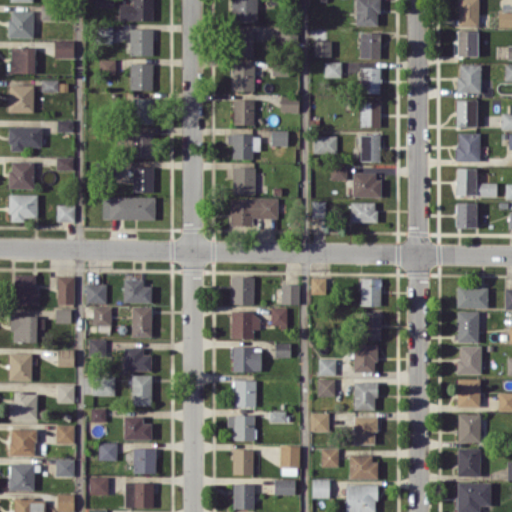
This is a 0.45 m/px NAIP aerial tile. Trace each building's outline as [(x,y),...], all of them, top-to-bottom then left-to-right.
[(118,3),(119,19),(152,19),(152,0),(132,0),(132,3),(118,3)] [(257,21),(256,0),(231,0),(232,21),(257,21)] [(355,0),(356,25),(378,24),(378,0),(355,0)] [(477,0),(457,0),(457,25),(478,25),(477,0)] [(40,19),(62,19),(62,5),(40,5),(40,19)] [(8,36),(32,37),(33,10),(9,9),(8,36)] [(511,25),(511,11),(498,11),(498,26),(511,25)] [(152,28),(129,28),(130,55),(152,55),(152,28)] [(253,29),(234,30),(235,56),(254,56),(253,29)] [(457,55),(477,55),(477,30),(457,30),(457,55)] [(360,58),(380,57),(379,32),(359,32),(360,58)] [(73,40),(54,39),(53,57),(73,57),(73,40)] [(331,40),(313,40),(313,56),(331,56),(331,40)] [(34,72),(34,47),(9,46),(8,72),(34,72)] [(115,73),(115,59),(99,59),(99,73),(115,73)] [(324,61),(324,77),(342,76),(342,60),(324,61)] [(152,62),(129,63),(130,89),(152,89),(152,62)] [(253,90),(254,64),(231,63),(231,90),(253,90)] [(480,91),(480,63),(457,63),(457,91),(480,91)] [(379,67),(359,67),(360,92),(380,92),(379,67)] [(58,79),(41,79),(41,90),(58,90),(58,79)] [(33,111),(33,84),(9,84),(8,111),(33,111)] [(298,111),(298,95),(280,94),(280,111),(298,111)] [(153,122),(153,97),(133,97),(133,123),(153,122)] [(253,123),(253,98),(233,98),(233,123),(253,123)] [(455,125),(476,125),(476,98),(456,98),(455,125)] [(360,126),(379,126),(380,101),(360,101),(360,126)] [(511,128),(511,103),(509,103),(509,112),(500,112),(501,129),(511,128)] [(72,131),(72,119),(56,119),(56,131),(72,131)] [(41,146),(41,126),(8,126),(9,150),(22,150),(21,146),(41,146)] [(270,145),(287,145),(287,129),(271,129),(270,145)] [(151,157),(152,132),(131,131),(131,156),(151,157)] [(456,160),(479,160),(479,132),(456,132),(456,160)] [(259,150),(260,134),(227,133),(227,143),(232,144),(231,158),(252,158),(252,150),(259,150)] [(336,135),(314,134),(313,152),(336,153),(336,135)] [(379,134),(359,134),(360,160),(380,160),(379,134)] [(56,169),(73,169),(72,155),(55,156),(56,169)] [(33,161),(9,160),(9,187),(33,187),(33,161)] [(347,165),(330,165),(330,179),(347,178),(347,165)] [(153,166),(132,166),(132,191),(152,191),(153,166)] [(254,193),(255,167),(232,166),(231,193),(254,193)] [(455,194),(496,195),(496,182),(476,181),(476,167),(456,167),(455,194)] [(378,196),(379,171),(352,171),(352,196),(378,196)] [(37,193),(9,194),(9,221),(23,220),(23,217),(38,216),(37,193)] [(154,219),(154,196),(102,195),(102,218),(154,219)] [(277,198),(230,197),(229,226),(252,226),(252,217),(277,217),(277,198)] [(311,217),(325,216),(325,200),(311,200),(311,217)] [(375,221),(376,201),(350,201),(350,221),(375,221)] [(475,227),(476,202),(456,202),(456,227),(475,227)] [(74,203),(59,204),(59,220),(74,220),(74,203)] [(36,273),(13,273),(14,304),(36,303),(36,273)] [(57,303),(74,303),(74,275),(57,274),(57,303)] [(253,275),(231,275),(230,303),(252,303),(253,275)] [(310,293),(326,293),(326,277),(311,276),(310,293)] [(142,278),(123,277),(123,301),(151,302),(151,285),(142,285),(142,278)] [(360,277),(360,305),(380,305),(380,278),(360,277)] [(85,302),(106,302),(105,283),(85,283),(85,302)] [(298,304),(299,283),(281,283),(280,303),(298,304)] [(456,306),(487,307),(488,286),(456,285),(456,306)] [(110,306),(92,305),(92,325),(110,325),(110,306)] [(151,306),(131,305),(131,336),(150,336),(151,306)] [(286,324),(286,307),(270,306),(270,324),(286,324)] [(70,322),(71,308),(55,308),(55,322),(70,322)] [(456,341),(477,341),(477,310),(456,310),(456,341)] [(230,337),(253,338),(253,328),(259,328),(259,311),(231,311),(230,337)] [(380,338),(380,312),(363,312),(363,338),(380,338)] [(36,341),(37,315),(10,314),(9,330),(13,330),(12,341),(36,341)] [(88,354),(104,354),(104,338),(88,338),(88,354)] [(290,341),(274,341),(274,356),(290,356),(290,341)] [(376,371),(376,343),(353,343),(353,371),(376,371)] [(480,373),(481,344),(458,344),(457,372),(480,373)] [(150,370),(151,353),(142,353),(143,346),(124,346),(123,370),(150,370)] [(232,370),(261,371),(261,346),(232,346),(232,370)] [(73,365),(73,348),(57,348),(56,365),(73,365)] [(8,379),(31,379),(31,352),(9,352),(8,379)] [(335,374),(335,358),(318,358),(318,374),(335,374)] [(114,395),(115,375),(92,374),(91,394),(114,395)] [(151,404),(151,374),(131,374),(131,404),(151,404)] [(334,377),(317,378),(317,396),(334,395),(334,377)] [(479,378),(457,377),(456,406),(479,406),(479,378)] [(255,406),(255,379),(233,379),(232,406),(255,406)] [(376,381),(354,381),(353,408),(375,409),(376,381)] [(74,384),(57,383),(57,402),(73,402),(74,384)] [(9,399),(9,420),(36,420),(36,392),(13,391),(13,399),(9,399)] [(497,410),(511,410),(511,391),(498,392),(497,410)] [(105,420),(105,407),(90,407),(91,420),(105,420)] [(285,410),(269,410),(269,420),(285,420),(285,410)] [(328,411),(309,411),(310,430),(328,429),(328,411)] [(457,440),(479,441),(479,413),(457,413),(457,440)] [(226,426),(233,426),(233,439),(253,439),(254,415),(227,414),(226,426)] [(123,438),(151,438),(151,422),(142,422),(142,415),(123,415),(123,438)] [(353,443),(375,443),(375,415),(353,415),(353,443)] [(73,443),(74,424),(55,423),(55,442),(73,443)] [(35,455),(35,428),(9,427),(9,454),(35,455)] [(116,441),(98,441),(98,459),(116,459),(116,441)] [(298,468),(299,445),(279,444),(279,467),(281,467),(281,474),(286,474),(287,468),(298,468)] [(132,472),(155,472),(155,447),(132,447),(132,472)] [(338,466),(338,447),(321,447),(321,466),(338,466)] [(457,475),(479,475),(479,447),(457,447),(457,475)] [(232,473),(252,474),(253,449),(232,448),(232,473)] [(371,453),(348,454),(349,478),(377,478),(377,460),(371,460),(371,453)] [(55,474),(73,474),(73,458),(55,458),(55,474)] [(8,489),(33,490),(34,462),(9,461),(8,489)] [(107,493),(107,476),(89,475),(88,493),(107,493)] [(295,493),(294,478),(273,478),(273,494),(295,493)] [(329,497),(329,478),(311,478),(311,497),(329,497)] [(153,481),(124,481),(123,506),(152,506),(153,481)] [(490,504),(490,481),(456,481),(456,511),(479,511),(478,504),(490,504)] [(253,483),(233,483),(233,508),(253,507),(253,483)] [(376,483),(345,484),(346,511),(376,511),(376,483)] [(56,509),(73,510),(73,493),(56,492),(56,509)] [(44,511),(44,498),(14,497),(13,511),(10,511),(9,511),(44,511)]
